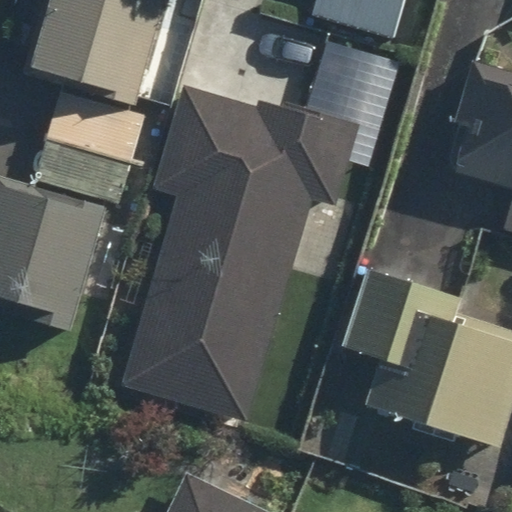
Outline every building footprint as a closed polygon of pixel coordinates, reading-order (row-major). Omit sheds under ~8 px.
[(52,95),(126,119),(167,0),(34,0),(7,80),(52,95)] [(304,0),(298,20),(388,48),(402,0),(304,0)] [(511,72),(466,61),(434,176),(511,197),(511,199),(500,242),(511,245),(511,72)] [(161,203),(112,390),(241,425),(299,212),(335,222),(359,134),(170,93),(142,197),(161,203)] [(112,217),(140,131),(52,102),(24,189),(112,217)] [(0,183),(0,316),(60,338),(102,220),(0,183)] [(401,442),(492,453),(511,394),(511,338),(446,316),(454,301),(361,267),(328,356),(366,369),(356,417),(401,442)] [(251,511),(179,476),(160,511),(251,511)]
